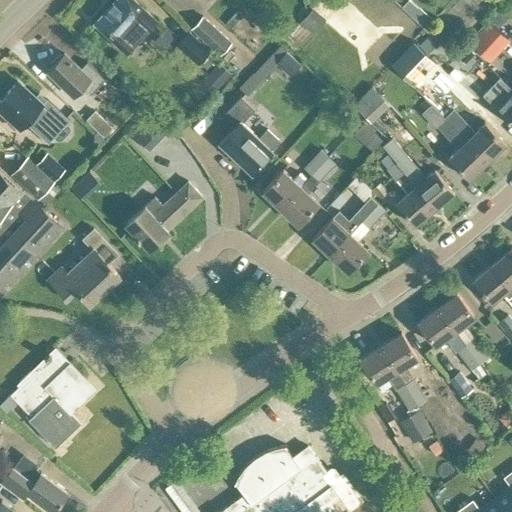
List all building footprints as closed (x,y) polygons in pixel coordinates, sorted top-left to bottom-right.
[(126,51),(156,19),(135,0),(113,0),(94,22),(126,51)] [(432,18),(411,0),(407,0),(401,7),(423,27),(432,18)] [(312,33),(325,18),(313,7),(300,21),(312,33)] [(220,54),(231,41),(203,16),(192,28),(220,54)] [(511,42),(493,25),(484,34),(502,51),(511,42)] [(210,49),(189,29),(175,43),(197,64),(210,49)] [(414,44),(391,67),(413,88),(435,64),(414,44)] [(283,50),(272,62),(287,75),(298,64),(283,50)] [(80,68),(64,53),(47,70),(73,95),(82,86),(91,94),(105,79),(87,61),(80,68)] [(216,90),(231,72),(219,61),(203,79),(216,90)] [(511,123),(511,88),(499,77),(482,94),(511,123)] [(42,103),(17,81),(0,99),(0,109),(20,128),(26,122),(48,142),(53,136),(57,139),(61,139),(70,129),(70,125),(67,122),(69,119),(46,98),(42,103)] [(354,99),(372,119),(392,101),(374,81),(354,99)] [(258,136),(242,121),(255,109),(240,95),(218,119),(230,130),(219,141),(220,142),(218,145),(238,164),(241,161),(252,171),(281,140),(267,127),(258,136)] [(445,116),(456,128),(466,138),(488,160),(506,142),(485,120),(474,130),(453,108),(445,116)] [(108,138),(116,130),(95,109),(86,118),(104,136),(104,135),(108,138)] [(146,150),(163,133),(145,115),(128,133),(146,150)] [(447,136),(456,128),(445,116),(436,124),(447,136)] [(415,184),(434,208),(454,192),(434,168),(425,176),(391,136),(381,144),(388,152),(395,161),(415,184)] [(469,178),(488,160),(466,138),(448,156),(469,178)] [(311,174),(328,155),(321,148),(303,166),(311,174)] [(64,168),(47,152),(36,163),(27,155),(11,172),(38,196),(45,203),(58,188),(52,182),(54,180),(53,179),(64,168)] [(434,208),(395,161),(388,152),(379,159),(406,191),(395,201),(415,225),(434,208)] [(328,155),(311,174),(319,181),(336,162),(328,155)] [(0,293),(63,225),(0,166),(0,293)] [(307,179),(300,172),(293,179),(283,169),(262,190),(280,207),(300,185),(307,179)] [(163,203),(155,195),(125,223),(149,248),(169,230),(167,228),(199,198),(200,199),(203,196),(188,180),(163,203)] [(383,202),(391,194),(380,181),(371,189),(383,202)] [(300,185),(280,207),(298,224),(318,202),(300,185)] [(330,254),(378,202),(370,195),(354,213),(353,212),(342,224),(333,216),(312,237),(330,254)] [(371,224),(386,209),(378,202),(330,254),(347,271),(368,249),(358,239),(371,224)] [(120,275),(108,262),(117,253),(93,227),(83,236),(93,248),(67,272),(61,265),(48,277),(68,300),(78,291),(90,303),(120,275)] [(492,262),(511,286),(511,246),(492,262)] [(511,304),(511,286),(492,262),(472,279),(492,303),(502,294),(511,304)] [(455,330),(479,362),(487,356),(463,324),(474,316),(457,292),(437,306),(455,330)] [(485,371),(479,362),(455,330),(437,306),(417,320),(435,344),(445,337),(455,351),(456,350),(471,369),(472,368),(478,376),(485,371)] [(511,339),(511,317),(508,312),(497,322),(511,339)] [(504,334),(491,319),(482,327),(495,342),(504,334)] [(380,344),(417,404),(427,398),(406,364),(417,357),(401,332),(380,344)] [(409,409),(417,404),(380,344),(360,357),(376,382),(387,375),(395,389),(396,388),(400,395),(397,396),(405,410),(408,408),(409,409)] [(63,367),(49,352),(44,357),(46,359),(32,372),(30,370),(19,381),(21,383),(0,403),(0,404),(7,412),(18,401),(32,415),(29,418),(55,445),(80,421),(71,411),(95,388),(69,361),(63,367)] [(460,396),(472,388),(459,369),(447,378),(460,396)] [(377,407),(386,421),(394,416),(385,402),(377,407)] [(412,441),(432,429),(419,408),(399,420),(412,441)] [(511,422),(511,413),(508,409),(498,418),(507,427),(511,422)] [(436,437),(428,442),(434,453),(442,448),(436,437)] [(485,443),(475,437),(467,449),(477,455),(485,443)] [(292,456),(285,445),(286,445),(286,444),(276,445),(265,449),(254,456),(245,464),(238,473),(234,482),(235,482),(244,492),(217,511),(346,511),(350,509),(363,499),(342,471),(336,476),(334,477),(328,468),(326,470),(307,445),(292,456)] [(36,468),(36,462),(23,452),(13,465),(11,464),(0,478),(0,479),(24,497),(27,493),(52,511),(68,491),(41,471),(36,468)] [(489,491),(504,511),(511,511),(511,467),(501,475),(505,480),(489,491)] [(504,511),(489,491),(473,503),(470,498),(451,511),(504,511)] [(19,511),(1,498),(0,500),(0,511),(19,511)]
